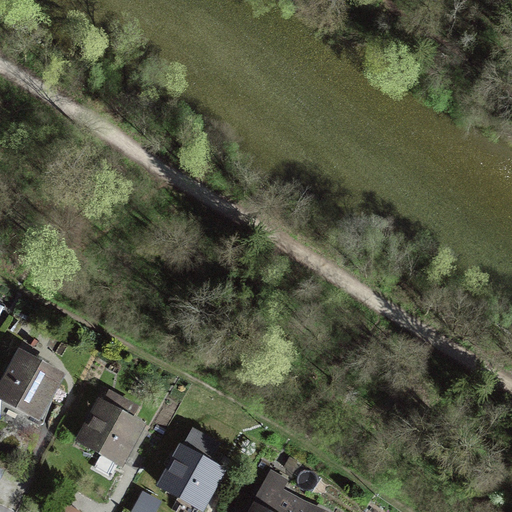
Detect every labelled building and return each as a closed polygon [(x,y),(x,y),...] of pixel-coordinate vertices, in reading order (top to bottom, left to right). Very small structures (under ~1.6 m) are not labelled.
[(0,392),(0,396),(38,417),(60,377),(21,355),(0,392)] [(82,441),(119,462),(139,426),(115,412),(122,400),(109,393),(82,441)] [(200,507),(220,471),(208,464),(219,446),(192,431),(163,486),(200,507)] [(319,511),(302,504),(269,486),(254,511),(319,511)] [(80,511),(60,501),(53,511),(80,511)]
